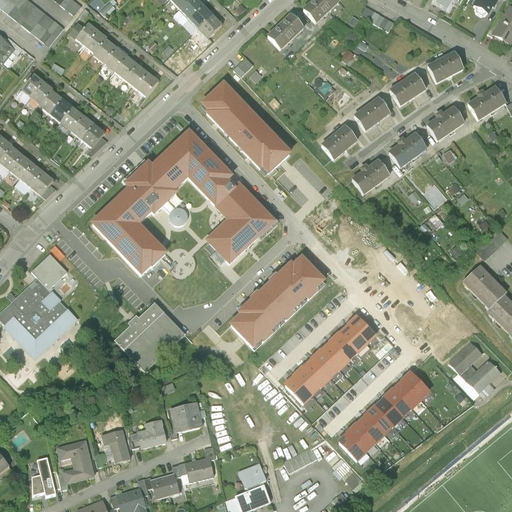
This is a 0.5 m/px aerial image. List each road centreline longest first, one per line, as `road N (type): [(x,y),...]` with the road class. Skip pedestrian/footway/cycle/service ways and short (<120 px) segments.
road 1 (residential): [(358,295),(176,99)]
road 2 (residential): [(23,242),(176,99)]
road 3 (residential): [(496,68),(348,166)]
road 4 (residential): [(176,99),(282,0)]
road 5 (residential): [(380,0),(496,68)]
